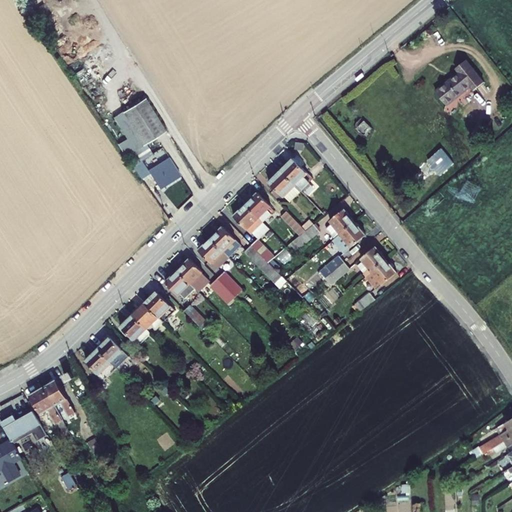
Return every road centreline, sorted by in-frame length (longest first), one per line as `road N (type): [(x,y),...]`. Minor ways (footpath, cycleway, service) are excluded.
road 1 (tertiary): [(297,114),(51,355),(0,387)]
road 2 (residential): [(297,114),(511,376)]
road 3 (track): [(214,195),(92,0)]
road 4 (tertiary): [(433,0),(297,114)]
